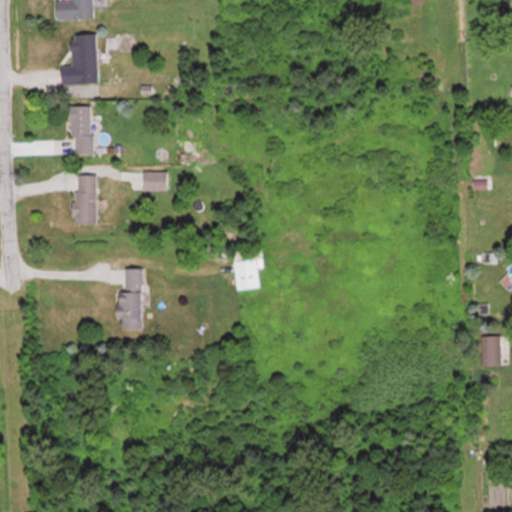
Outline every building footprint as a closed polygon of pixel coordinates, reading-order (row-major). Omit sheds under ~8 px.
[(58,0),(59,18),(95,17),(94,0),(58,0)] [(64,82),(100,81),(99,32),(74,33),(74,63),(64,64),(64,82)] [(73,104),(74,152),(95,151),(94,103),(73,104)] [(145,188),(170,188),(170,169),(145,169),(145,188)] [(77,222),(99,222),(99,173),(77,173),(77,222)] [(239,287),(262,285),(260,266),(265,265),(264,246),(236,248),(239,287)] [(127,266),(127,288),(121,288),(121,326),(145,326),(145,266),(127,266)] [(484,363),(508,363),(508,334),(484,334),(484,363)]
